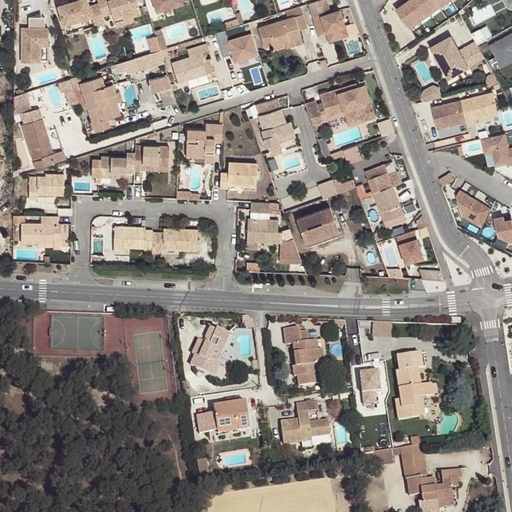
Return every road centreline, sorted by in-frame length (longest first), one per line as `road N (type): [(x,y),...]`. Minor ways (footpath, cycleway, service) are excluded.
road 1 (residential): [(78,292),(82,208),(224,216),(232,300)]
road 2 (residential): [(171,122),(380,57)]
road 3 (secondary): [(276,303),(366,312),(488,302)]
road 4 (secondary): [(487,293),(276,303)]
road 5 (secondary): [(232,300),(78,292)]
road 6 (residential): [(488,302),(511,452)]
road 7 (residential): [(420,165),(442,224),(480,267),(487,293)]
